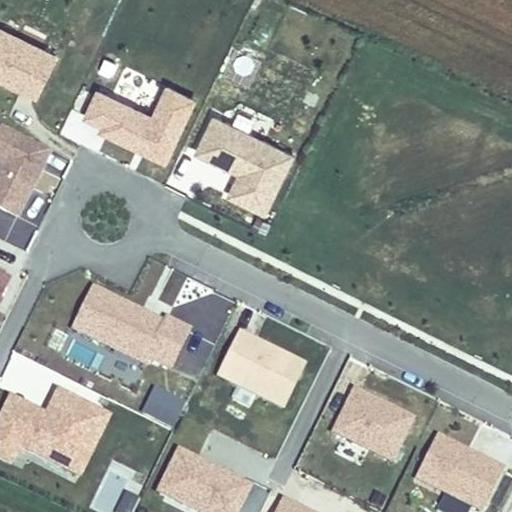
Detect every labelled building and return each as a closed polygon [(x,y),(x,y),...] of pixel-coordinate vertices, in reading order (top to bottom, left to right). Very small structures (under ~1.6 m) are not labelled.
[(0,23),(0,80),(36,96),(57,49),(0,23)] [(78,119),(167,159),(197,94),(165,79),(151,108),(95,82),(78,119)] [(265,215),(294,149),(210,112),(192,153),(234,171),(223,197),(265,215)] [(0,128),(0,207),(24,216),(49,145),(0,128)] [(0,295),(9,275),(0,271),(0,295)] [(90,281),(67,329),(146,366),(148,361),(169,371),(190,328),(90,281)] [(52,325),(47,348),(61,351),(67,328),(52,325)] [(236,327),(213,375),(282,409),(305,361),(236,327)] [(45,409),(6,392),(0,405),(0,460),(12,465),(19,451),(81,478),(110,412),(54,387),(45,409)] [(395,461),(414,411),(348,387),(330,436),(395,461)] [(411,479),(478,511),(480,511),(503,465),(435,431),(411,479)] [(257,511),(267,487),(172,448),(152,496),(189,511),(257,511)] [(316,511),(280,494),(271,511),(316,511)]
